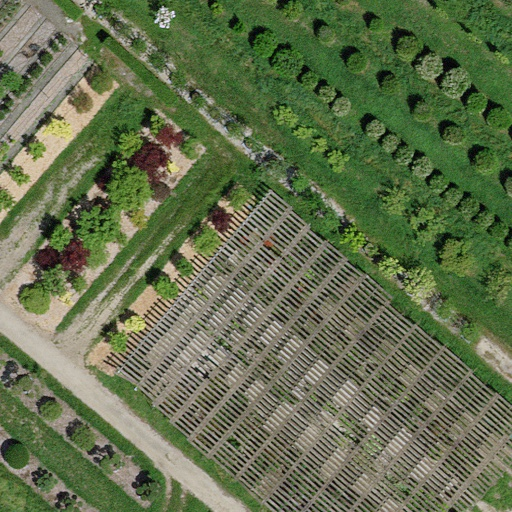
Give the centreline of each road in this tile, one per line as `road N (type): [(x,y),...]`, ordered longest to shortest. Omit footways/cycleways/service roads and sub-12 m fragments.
road 1 (track): [(90,0),(511,364)]
road 2 (track): [(239,511),(0,309)]
